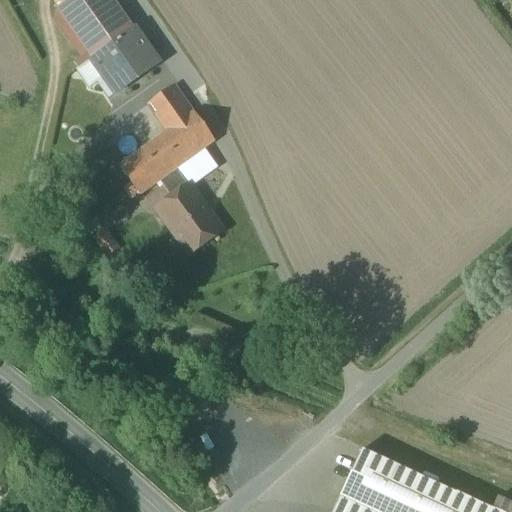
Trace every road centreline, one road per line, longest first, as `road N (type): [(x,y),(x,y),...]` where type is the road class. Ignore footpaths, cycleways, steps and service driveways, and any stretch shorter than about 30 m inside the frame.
road 1 (unclassified): [(511,263),(218,511)]
road 2 (unknown): [(48,0),(59,65),(45,165),(0,324)]
road 3 (tertiary): [(156,511),(0,378)]
